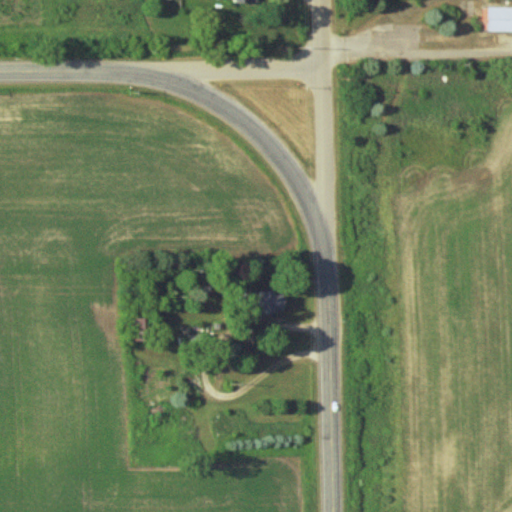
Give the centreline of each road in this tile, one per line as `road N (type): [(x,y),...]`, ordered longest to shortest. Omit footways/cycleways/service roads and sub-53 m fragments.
road 1 (tertiary): [(141,73),(216,103),(264,140),(310,204),(324,273)]
road 2 (residential): [(324,273),(319,0)]
road 3 (tertiary): [(329,511),(324,273)]
road 4 (residential): [(320,74),(511,65)]
road 5 (residential): [(320,74),(141,73)]
road 6 (tertiary): [(141,73),(0,73)]
